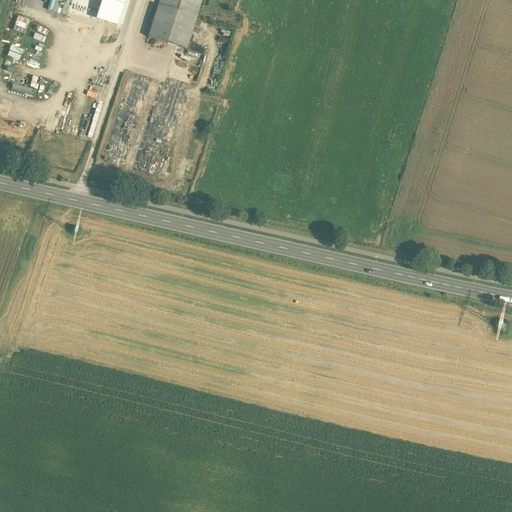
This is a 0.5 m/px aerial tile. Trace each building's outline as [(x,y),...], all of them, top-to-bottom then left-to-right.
[(55,0),(49,0),(47,10),(68,15),(70,3),(55,0)] [(101,0),(96,18),(116,25),(124,0),(101,0)] [(159,0),(148,38),(186,50),(201,0),(159,0)] [(14,26),(26,30),(30,20),(18,15),(14,26)] [(32,95),(34,89),(16,84),(15,90),(32,95)]
